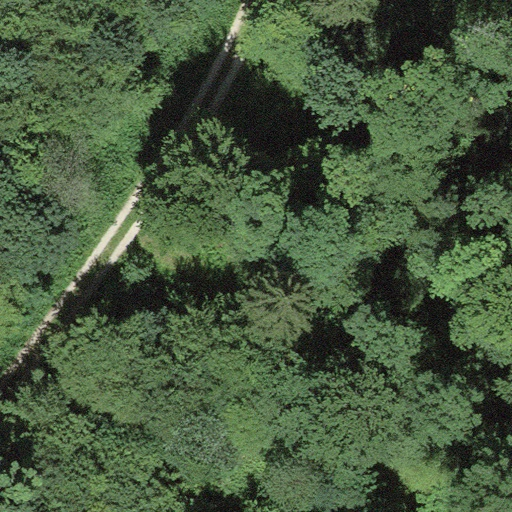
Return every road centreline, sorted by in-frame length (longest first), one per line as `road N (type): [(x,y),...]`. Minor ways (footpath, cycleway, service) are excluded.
road 1 (track): [(121,229),(291,346),(413,511)]
road 2 (track): [(121,229),(224,83),(250,0)]
road 3 (track): [(0,398),(121,229)]
